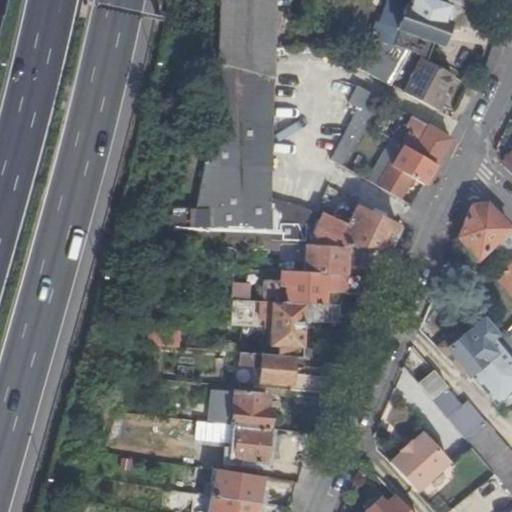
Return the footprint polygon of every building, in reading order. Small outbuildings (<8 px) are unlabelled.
[(234,0),(236,41),(238,103),(238,119),(272,135),(274,0),(234,0)] [(405,5),(389,0),(386,0),(379,21),(376,20),(372,31),(380,34),(381,34),(380,38),(391,44),(397,28),(395,27),(403,7),(404,7),(405,5)] [(409,49),(426,59),(433,41),(440,44),(448,22),(443,20),(449,4),(437,0),(409,0),(407,5),(405,4),(405,5),(404,7),(403,7),(395,27),(397,28),(391,44),(409,49)] [(409,49),(391,44),(380,38),(379,39),(363,69),(390,84),(409,49)] [(434,109),(451,76),(421,59),(403,92),(434,109)] [(329,160),(343,167),(366,126),(381,100),(357,86),(348,102),(358,108),(329,160)] [(399,145),(435,166),(449,140),(411,117),(405,127),(408,129),(399,145)] [(271,191),(272,135),(238,119),(241,209),(206,209),(205,226),(269,229),(271,191)] [(411,179),(424,186),(435,166),(399,145),(391,141),(368,182),(397,199),(406,184),(408,185),(411,179)] [(511,151),(500,163),(511,175),(511,151)] [(206,209),(172,208),(166,236),(176,237),(303,244),(347,247),(389,249),(401,228),(394,225),(354,207),(345,226),(315,212),(271,191),(269,229),(205,226),(206,209)] [(503,256),(511,247),(511,231),(485,205),(471,206),(457,239),(476,261),(491,246),(502,257),(503,256)] [(166,236),(161,259),(171,259),(176,237),(166,236)] [(347,247),(303,244),(303,267),(297,267),(296,273),(345,275),(347,247)] [(511,296),(511,247),(503,256),(511,264),(495,280),(511,296)] [(296,273),(281,272),(281,281),(263,281),(262,301),(323,304),(324,286),(328,287),(328,292),(358,293),(359,276),(345,275),(296,273)] [(249,283),(234,282),(234,300),(249,301),(249,283)] [(323,304),(262,301),(249,301),(234,300),(233,300),(232,323),(269,325),(268,345),(276,346),(276,354),(292,355),(311,357),(311,348),(303,347),(305,322),(308,322),(311,319),(314,323),(339,323),(341,305),(323,304)] [(511,339),(505,332),(504,330),(497,335),(483,318),(463,334),(462,333),(458,337),(453,331),(435,347),(463,374),(466,372),(494,406),(511,391),(511,339)] [(143,328),(142,345),(178,347),(179,330),(143,328)] [(458,337),(462,333),(457,328),(453,331),(458,337)] [(268,345),(267,354),(276,354),(276,346),(268,345)] [(267,354),(239,352),(238,363),(259,365),(258,381),(290,384),(289,390),(321,392),(322,379),(291,374),(292,355),(276,354),(267,354)] [(432,371),(417,383),(496,478),(511,496),(511,454),(467,401),(462,405),(432,371)] [(208,422),(266,428),(269,408),(263,407),(264,395),(211,391),(208,422)] [(208,422),(197,421),(196,430),(224,433),(223,438),(233,439),(231,459),(262,463),(266,428),(208,422)] [(412,491),(447,463),(424,435),(412,445),(410,443),(398,452),(400,455),(388,464),(412,491)] [(155,454),(136,451),(135,457),(161,461),(163,450),(156,449),(155,454)] [(213,469),(209,496),(258,504),(262,477),(213,469)] [(256,511),(258,504),(209,496),(206,511),(256,511)] [(407,511),(393,496),(384,505),(376,497),(370,497),(361,505),(362,510),(363,511),(407,511)]
